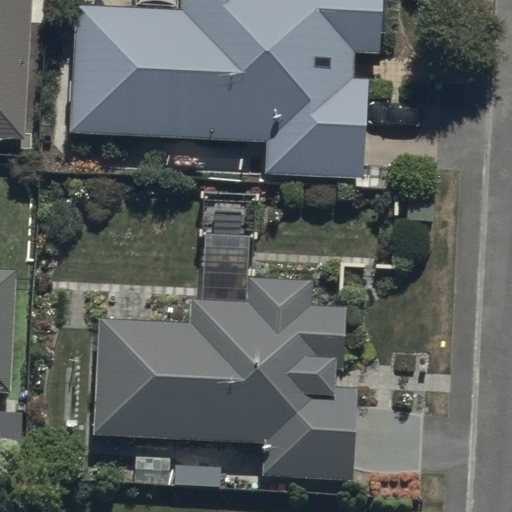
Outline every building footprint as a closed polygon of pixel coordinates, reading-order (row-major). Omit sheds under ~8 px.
[(0,0),(0,141),(32,142),(33,0),(0,0)] [(69,141),(263,147),(261,181),(363,185),(367,82),(351,82),(352,60),(378,60),(379,0),(178,0),(178,14),(73,10),(69,141)] [(0,403),(10,404),(17,274),(0,272),(0,403)] [(92,441),(262,449),(260,483),(352,487),(356,395),(332,394),(333,368),(341,369),(343,314),(307,313),(309,286),(245,284),(244,307),(190,305),(189,328),(97,324),(92,441)] [(21,416),(0,416),(0,451),(21,452),(21,416)]
